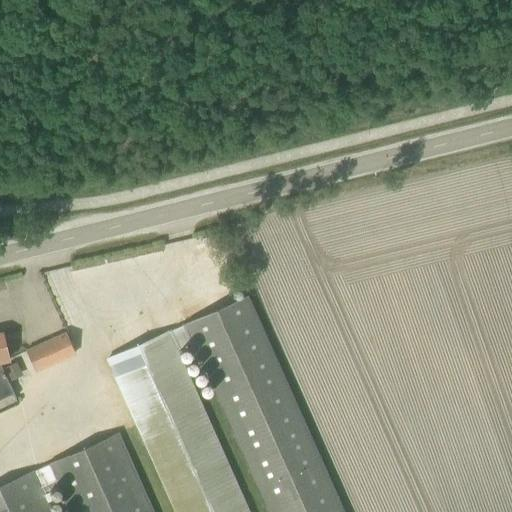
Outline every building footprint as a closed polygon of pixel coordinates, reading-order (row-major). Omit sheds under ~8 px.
[(333,511),(239,300),(185,324),(191,337),(268,511),(333,511)] [(191,337),(185,324),(107,359),(175,511),(250,511),(175,344),(191,337)] [(72,341),(69,342),(65,333),(26,350),(35,371),(74,353),(71,347),(74,346),(72,341)] [(0,365),(0,360),(8,359),(4,343),(0,344),(0,401),(14,396),(0,365)] [(15,362),(4,367),(10,380),(20,375),(15,362)] [(154,511),(118,431),(48,462),(56,479),(70,511),(154,511)] [(56,479),(48,462),(0,483),(0,511),(52,511),(41,486),(56,479)]
